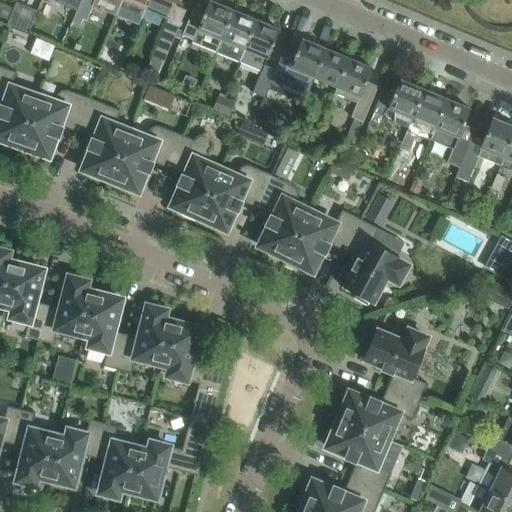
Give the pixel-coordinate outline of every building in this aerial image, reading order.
[(57,0),(57,2),(69,7),(64,18),(71,21),(80,0),(57,0)] [(80,0),(71,21),(80,25),(83,18),(87,20),(93,6),(116,15),(122,0),(80,0)] [(122,0),(116,15),(138,25),(145,8),(148,0),(122,0)] [(148,0),(145,8),(168,18),(167,20),(179,25),(186,10),(174,5),(176,0),(148,0)] [(216,51),(233,11),(209,1),(203,14),(193,10),(183,33),(194,38),(192,42),(216,52),(216,51)] [(8,20),(7,24),(28,33),(37,11),(16,2),(8,20)] [(239,61),(256,20),(233,11),(216,51),(239,61)] [(164,61),(179,25),(167,20),(152,56),(164,60),(164,61)] [(265,64),(279,30),(256,20),(239,61),(262,70),(253,92),(265,97),(267,93),(273,78),(276,69),(265,64)] [(276,69),(273,78),(307,92),(313,78),(325,49),(302,39),(296,52),(285,47),(276,69)] [(336,87),(348,58),(325,49),(313,78),(336,87)] [(378,86),(366,82),(372,68),(348,58),(336,87),(337,87),(334,92),(357,102),(351,116),(353,117),(341,148),(350,151),(378,86)] [(20,147),(38,96),(11,87),(17,72),(0,66),(0,104),(0,105),(0,139),(4,141),(3,144),(17,149),(18,146),(20,147)] [(411,118),(423,90),(399,80),(394,93),(383,89),(368,123),(380,128),(388,109),(395,112),(394,120),(399,123),(404,125),(409,126),(412,119),(411,118)] [(77,132),(90,98),(72,92),(71,91),(69,91),(68,90),(66,90),(64,90),(62,91),(61,91),(60,92),(58,93),(57,94),(56,96),(54,102),(38,96),(20,147),(23,148),(22,151),(36,156),(37,153),(49,157),(54,143),(57,144),(63,127),(77,132)] [(434,128),(446,99),(423,90),(411,118),(412,119),(434,128)] [(311,112),(317,98),(307,94),(301,107),(311,112)] [(235,102),(224,98),(218,95),(213,109),(218,111),(229,116),(235,102)] [(110,181),(130,131),(115,125),(121,111),(90,98),(77,132),(91,138),(85,155),(88,156),(83,170),(94,174),(93,178),(107,183),(108,180),(110,181)] [(475,129),(464,124),(470,109),(446,99),(434,128),(435,128),(430,139),(453,148),(447,162),(459,167),(475,129)] [(501,165),(511,138),(511,126),(492,118),(486,133),(475,129),(459,167),(456,176),(468,182),(474,166),(480,168),(484,158),(501,165)] [(240,121),(236,133),(245,136),(249,125),(240,121)] [(168,169),(182,135),(160,126),(159,126),(157,126),(155,126),(153,126),(152,127),(150,129),(149,130),(148,131),(146,137),(130,131),(110,181),(113,182),(111,185),(125,191),(127,187),(138,192),(144,178),(147,179),(153,163),(168,169)] [(409,151),(416,134),(407,131),(400,147),(409,151)] [(199,218),(221,169),(205,162),(212,148),(212,147),(212,146),(212,145),(212,143),(212,142),(212,141),(211,139),(209,137),(207,136),(206,135),(204,135),(202,135),(201,135),(199,136),(197,136),(197,137),(195,138),(195,140),(194,140),(182,135),(168,169),(182,175),(174,191),(177,193),(171,206),(183,211),(181,214),(195,221),(197,217),(199,218)] [(511,138),(501,165),(511,169),(511,167),(511,138)] [(257,208),(272,175),(250,165),(249,165),(248,165),(245,165),(244,165),(242,166),(240,167),(240,168),(239,169),(236,176),(221,169),(199,218),(201,219),(200,222),(214,229),(215,225),(226,230),(232,217),(235,218),(243,202),(257,208)] [(496,177),(492,186),(500,189),(505,177),(497,174),(496,177)] [(286,259),(309,211),(295,204),(297,197),(298,196),(298,194),(298,193),(298,192),(297,190),(296,189),(295,187),(294,186),(293,185),(272,175),(257,208),(270,215),(262,231),(265,233),(259,246),(270,251),(268,254),(282,261),(284,258),(286,259)] [(380,194),(367,217),(378,223),(391,200),(380,194)] [(344,251),(361,219),(342,210),(335,224),(309,211),(286,259),(288,260),(286,263),(300,270),(301,267),(313,272),(319,259),(322,261),(330,244),(344,251)] [(403,264),(402,263),(395,260),(397,256),(372,243),(379,229),(361,219),(344,251),(357,259),(349,274),(352,276),(345,289),(355,295),(354,298),(367,305),(369,302),(372,304),(386,276),(393,280),(395,281),(397,281),(399,281),(401,280),(402,279),(403,279),(405,277),(406,275),(406,273),(407,272),(407,271),(406,269),(406,267),(405,266),(403,264)] [(499,271),(511,266),(511,240),(502,235),(497,244),(509,251),(499,271)] [(0,305),(4,307),(15,263),(7,261),(9,253),(0,250),(0,305)] [(35,302),(43,270),(15,263),(4,307),(13,309),(11,317),(28,322),(24,337),(39,340),(48,305),(35,302)] [(83,336),(94,292),(85,290),(88,282),(69,277),(60,309),(48,305),(39,340),(53,344),(56,329),(83,336)] [(511,299),(511,289),(492,281),(484,299),(508,309),(511,299)] [(113,331),(116,319),(121,299),(94,292),(83,336),(91,338),(89,346),(107,351),(103,366),(117,370),(126,334),(113,331)] [(161,365),(172,321),(164,319),(166,311),(147,306),(139,338),(126,334),(117,370),(131,373),(135,358),(161,365)] [(200,329),(172,321),(161,365),(170,367),(167,376),(199,384),(190,417),(209,422),(209,419),(213,420),(226,369),(192,360),(200,329)] [(421,350),(424,343),(425,341),(425,340),(425,339),(425,338),(425,337),(424,335),(423,334),(422,333),(421,332),(419,331),(418,330),(416,330),(413,330),(411,331),(409,332),(408,333),(407,335),(404,342),(375,330),(374,333),(371,332),(365,346),(368,347),(363,359),(377,364),(376,368),(392,374),(387,388),(420,402),(428,384),(413,378),(425,351),(421,350)] [(413,420),(420,402),(387,388),(381,401),(365,395),(363,398),(349,392),(345,403),(342,402),(336,416),(339,418),(338,420),(387,440),(398,414),(413,420)] [(0,441),(11,444),(20,409),(7,406),(3,421),(0,419),(0,441)] [(46,480),(57,436),(31,429),(35,413),(20,409),(11,444),(25,448),(16,481),(35,486),(37,477),(46,480)] [(198,476),(211,425),(208,424),(209,422),(190,417),(182,450),(150,442),(148,450),(140,448),(129,492),(156,499),(164,467),(198,476)] [(511,418),(508,417),(498,437),(494,435),(488,448),(511,459),(511,456),(511,418)] [(82,455),(95,459),(103,423),(89,419),(85,434),(68,430),(66,438),(57,436),(46,480),(73,487),(82,455)] [(387,440),(338,420),(337,422),(334,421),(328,435),(331,436),(326,447),(340,453),(339,456),(355,463),(350,477),(383,491),(391,473),(376,467),(387,440)] [(129,492),(140,448),(114,441),(117,426),(103,423),(95,459),(107,461),(99,493),(118,498),(120,490),(129,492)] [(511,472),(505,470),(511,459),(488,448),(482,459),(490,462),(479,485),(511,501),(511,472)] [(374,511),(375,511),(383,491),(350,477),(344,490),(328,483),(326,486),(313,481),(308,492),(305,491),(299,505),(302,506),(301,508),(309,511),(374,511)] [(511,511),(511,501),(479,485),(469,505),(461,501),(455,511),(511,511)]
